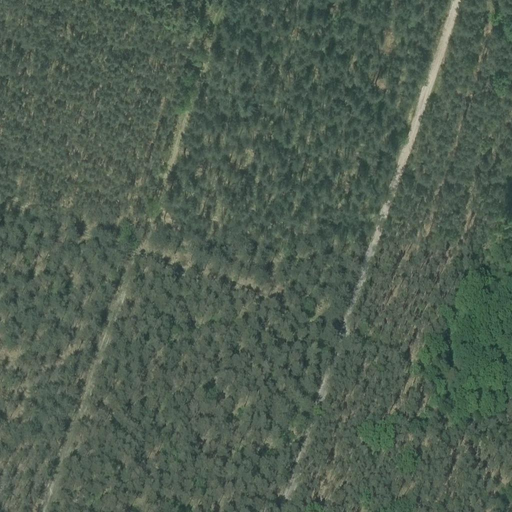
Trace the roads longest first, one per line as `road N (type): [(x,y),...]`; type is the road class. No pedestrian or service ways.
road 1 (track): [(339,342),(0,196)]
road 2 (track): [(455,0),(357,309),(339,342)]
road 3 (track): [(35,511),(134,250)]
road 4 (track): [(280,511),(339,342)]
